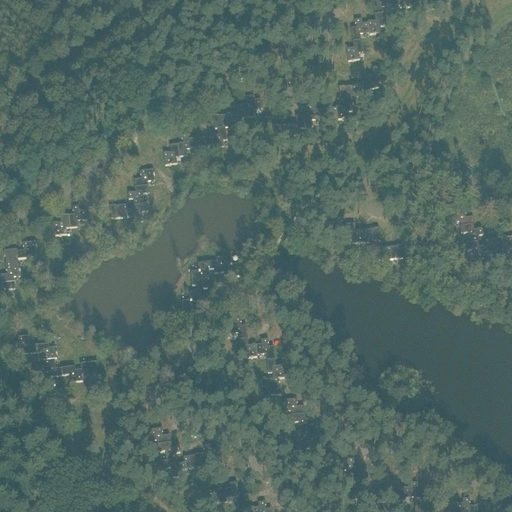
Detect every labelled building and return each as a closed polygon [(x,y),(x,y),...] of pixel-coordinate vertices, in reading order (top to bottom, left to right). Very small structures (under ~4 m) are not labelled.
[(372,3),(374,16),(382,14),(381,8),(390,7),(389,0),(377,0),(378,2),(372,3)] [(389,0),(390,7),(391,10),(407,8),(405,0),(389,0)] [(405,0),(407,8),(407,9),(424,6),(422,0),(405,0)] [(422,0),(424,6),(428,6),(429,12),(439,10),(437,0),(440,0),(422,0)] [(367,23),(367,24),(369,34),(369,36),(373,35),(374,36),(375,36),(375,35),(381,34),(380,28),(384,27),(382,14),(374,16),(375,23),(372,23),(371,22),(367,23)] [(351,29),(352,42),(360,41),(360,35),(369,34),(367,24),(362,24),(361,20),(354,21),(355,25),(356,25),(356,29),(351,29)] [(360,41),(352,42),(353,50),(350,50),(350,49),(346,49),(348,63),(359,61),(358,55),(362,54),(360,41)] [(374,76),(369,77),(371,91),(378,89),(378,83),(387,82),(386,71),(380,72),(379,68),(372,69),(373,73),(374,73),(374,76)] [(358,85),(355,86),(357,99),(360,98),(361,99),(362,99),(362,98),(368,97),(367,91),(371,91),(369,77),(361,78),(362,86),(359,86),(358,85)] [(340,101),(342,101),(350,100),(357,99),(355,86),(351,86),(351,87),(344,88),(344,87),(338,88),(340,101)] [(249,105),(243,106),(245,119),(253,118),(252,112),(262,110),(260,100),(254,101),(253,97),(246,98),(247,102),(248,102),(249,105)] [(336,109),(338,121),(342,121),(342,122),(344,121),(344,120),(349,120),(348,113),(352,113),(350,100),(342,101),(343,108),(340,109),(340,107),(336,108),(336,109)] [(233,114),(229,115),(231,128),(235,127),(235,128),(237,128),(237,127),(242,126),(241,120),(245,119),(243,106),(235,107),(236,115),(233,115),(233,114)] [(308,115),(303,116),(305,129),(313,128),(312,122),(321,121),(320,110),(314,111),(313,107),(306,108),(307,112),(308,112),(308,115)] [(325,110),(320,110),(321,121),(321,124),(338,121),(336,109),(325,110)] [(215,130),(217,130),(225,129),(231,128),(229,115),(225,115),(225,116),(219,117),(218,116),(213,117),(215,130)] [(293,124),(289,125),(291,138),(295,137),(295,138),(297,138),(297,137),(302,136),(301,130),(305,129),(303,116),(295,117),(296,125),(293,125),(293,124)] [(291,138),(289,125),(285,125),(285,126),(278,127),(278,126),(272,127),(274,137),(274,140),(291,138)] [(210,137),(210,138),(212,150),(216,150),(218,150),(218,149),(224,148),(223,142),(227,141),(225,129),(217,130),(218,137),(214,137),(214,136),(210,137)] [(183,144),(177,145),(179,158),(187,157),(186,151),(195,150),(194,139),(188,140),(188,136),(181,137),(181,141),(182,141),(183,144)] [(200,138),(194,139),(195,150),(196,153),(212,150),(210,138),(200,139),(200,138)] [(179,158),(177,145),(170,146),(171,154),(167,154),(167,153),(163,154),(164,164),(165,167),(169,166),(169,167),(171,167),(171,166),(176,165),(176,159),(179,158)] [(134,181),(135,188),(148,187),(148,183),(154,182),(153,171),(139,172),(140,176),(141,176),(141,180),(134,181)] [(133,200),(133,206),(144,205),(143,195),(149,195),(148,187),(135,188),(135,194),(132,194),(132,193),(128,194),(128,201),(133,200)] [(127,211),(128,218),(131,218),(132,224),(142,223),(141,213),(148,213),(147,204),(144,205),(133,206),(134,212),(131,212),(130,211),(127,211)] [(111,220),(128,218),(127,211),(126,206),(115,207),(115,206),(109,207),(111,220)] [(74,215),(68,216),(70,229),(77,229),(77,222),(87,221),(86,211),(79,212),(79,207),(72,208),(72,212),(73,212),(74,215)] [(459,223),(460,227),(473,226),(472,218),(465,219),(465,215),(466,215),(465,211),(452,212),(452,216),(451,217),(452,218),(453,218),(453,224),(459,223)] [(70,229),(68,216),(60,217),(61,224),(58,225),(57,224),(53,224),(54,234),(55,237),(59,237),(59,238),(61,238),(61,237),(66,236),(66,230),(70,229)] [(340,240),(348,239),(346,226),(341,226),(341,223),(342,223),(341,219),(334,219),(334,224),(328,224),(329,234),(339,234),(340,240)] [(359,244),(363,244),(362,231),(358,231),(358,232),(355,233),(354,225),(346,226),(348,239),(351,239),(352,245),(357,245),(358,245),(359,245),(359,244)] [(467,234),(468,244),(478,243),(478,237),(482,237),(481,229),(477,230),(477,231),(474,231),(473,226),(460,227),(461,235),(467,234)] [(363,244),(369,244),(378,243),(380,243),(379,229),(373,230),(373,231),(366,232),(366,230),(362,231),(363,244)] [(511,250),(511,237),(505,238),(505,237),(501,238),(501,239),(502,239),(503,251),(511,250)] [(503,252),(503,251),(502,239),(501,239),(496,239),(496,240),(485,241),(486,246),(486,254),(503,252)] [(24,252),(17,252),(18,261),(31,259),(30,255),(37,254),(35,243),(22,244),(22,248),(23,248),(24,252)] [(378,243),(369,244),(371,256),(375,256),(375,262),(381,262),(381,263),(383,263),(383,262),(387,261),(386,249),(386,248),(382,248),(382,249),(378,249),(378,243)] [(483,254),(486,254),(486,246),(482,247),(482,248),(479,248),(478,243),(468,244),(465,244),(466,252),(472,251),(473,261),(483,260),(483,254)] [(396,248),(386,249),(387,261),(403,260),(403,256),(402,246),(396,247),(396,248)] [(5,264),(5,268),(19,267),(18,261),(17,252),(17,250),(3,252),(4,258),(5,258),(6,264),(5,264)] [(217,263),(210,263),(211,271),(213,270),(214,275),(224,274),(224,276),(233,276),(233,278),(240,277),(239,265),(231,265),(231,258),(216,259),(217,263)] [(195,287),(196,293),(203,293),(203,290),(207,290),(207,280),(209,280),(208,271),(211,271),(210,263),(197,264),(198,272),(190,273),(192,287),(195,287)] [(0,276),(0,279),(1,284),(14,283),(13,279),(20,278),(19,273),(20,272),(20,271),(19,271),(19,267),(5,268),(6,272),(7,272),(7,275),(0,276)] [(14,283),(1,284),(1,289),(0,289),(0,301),(9,301),(8,291),(15,290),(14,283)] [(203,293),(196,293),(189,294),(189,302),(182,302),(183,315),(190,314),(190,312),(199,311),(199,308),(209,308),(208,303),(211,303),(211,296),(204,296),(203,293)] [(238,335),(239,341),(247,340),(246,327),(240,327),(240,324),(241,324),(241,320),(233,320),(234,325),(227,325),(228,335),(238,335)] [(23,356),(36,354),(35,346),(29,347),(28,337),(21,338),(18,338),(18,341),(19,344),(15,345),(14,345),(15,346),(15,352),(19,352),(19,351),(23,350),(23,356)] [(257,359),(256,356),(255,346),(255,345),(251,346),(248,347),(247,340),(239,341),(240,354),(244,353),(245,360),(250,359),(251,360),(252,360),(252,359),(257,359)] [(266,356),(266,362),(274,361),(273,348),(268,348),(267,345),(268,345),(268,340),(261,341),(261,346),(255,346),(256,356),(266,356)] [(44,361),(54,360),(56,360),(56,356),(57,356),(57,354),(56,354),(55,348),(49,349),(48,345),(35,346),(36,354),(43,354),(44,357),(43,357),(43,361),(44,361)] [(49,379),(62,377),(61,369),(55,370),(54,360),(44,361),(45,367),(40,367),(41,375),(45,374),(45,373),(49,373),(49,379)] [(272,374),(272,380),(280,379),(280,380),(284,379),(283,366),(278,366),(279,367),(275,368),(274,361),(266,362),(268,375),(272,374)] [(80,364),(81,371),(81,378),(82,378),(83,378),(86,377),(85,377),(92,376),(92,377),(98,376),(97,363),(80,364)] [(61,369),(62,377),(69,376),(70,380),(69,380),(69,384),(82,382),(82,378),(81,378),(81,371),(75,372),(74,368),(61,369)] [(280,379),(272,380),(266,381),(267,397),(281,396),(280,390),(279,390),(278,384),(279,383),(279,381),(280,381),(280,380),(280,379)] [(291,412),(291,416),(304,415),(304,407),(297,408),(296,404),(297,404),(297,400),(283,401),(284,406),(283,406),(283,408),(284,408),(284,413),(291,412)] [(298,424),(299,433),(309,432),(309,426),(313,426),(313,419),(308,419),(308,420),(305,420),(304,415),(291,416),(292,424),(298,424)] [(157,442),(157,446),(170,444),(169,436),(162,437),(161,434),(162,433),(162,429),(148,431),(149,436),(148,436),(149,438),(149,437),(150,443),(157,442)] [(309,432),(299,433),(296,433),(297,441),(303,441),(304,451),(314,450),(314,443),(318,443),(317,436),(313,436),(313,437),(310,437),(309,432)] [(166,452),(167,462),(176,460),(175,455),(180,454),(179,447),(175,447),(175,448),(171,449),(171,446),(170,444),(157,446),(158,453),(166,452)] [(205,454),(199,455),(201,468),(209,467),(208,461),(218,459),(217,449),(210,450),(210,446),(202,447),(203,451),(204,451),(205,454)] [(183,458),(184,464),(185,471),(201,468),(199,455),(194,456),(194,457),(183,458)] [(176,460),(167,462),(163,462),(164,470),(170,469),(172,479),(182,478),(181,472),(185,471),(184,464),(181,464),(181,465),(177,466),(176,460)] [(347,472),(347,476),(360,475),(360,467),(353,468),(353,464),(354,464),(354,460),(340,460),(340,465),(339,465),(339,467),(340,467),(340,472),(347,472)] [(354,483),(354,493),(364,492),(364,487),(368,487),(368,479),(364,480),(361,481),(360,475),(347,476),(347,484),(354,483)] [(235,497),(236,504),(244,503),(242,490),(238,491),(236,483),(229,484),(230,489),(224,490),(226,499),(235,497)] [(414,499),(414,505),(422,505),(422,491),(416,492),(416,488),(417,488),(417,484),(410,484),(410,489),(404,489),(405,499),(414,499)] [(405,502),(405,499),(404,489),(398,489),(398,490),(392,490),(392,489),(387,489),(388,490),(388,503),(405,502)] [(226,503),(226,499),(224,490),(219,491),(219,492),(212,493),(212,492),(208,492),(210,505),(226,503)] [(389,504),(388,503),(388,490),(382,490),(382,491),(371,492),(371,497),(372,504),(389,504)] [(368,504),(372,504),(371,497),(368,497),(368,498),(364,498),(364,492),(354,493),(351,493),(351,501),(357,501),(358,511),(368,510),(368,504)] [(474,511),(474,507),(469,507),(469,504),(470,504),(469,500),(462,500),(462,504),(457,505),(456,511),(474,511)] [(253,511),(253,509),(253,508),(249,509),(249,510),(245,510),(244,503),(236,504),(237,511),(253,511)] [(271,511),(271,509),(265,510),(265,507),(266,507),(265,503),(258,504),(258,508),(253,509),(253,511),(271,511)]
